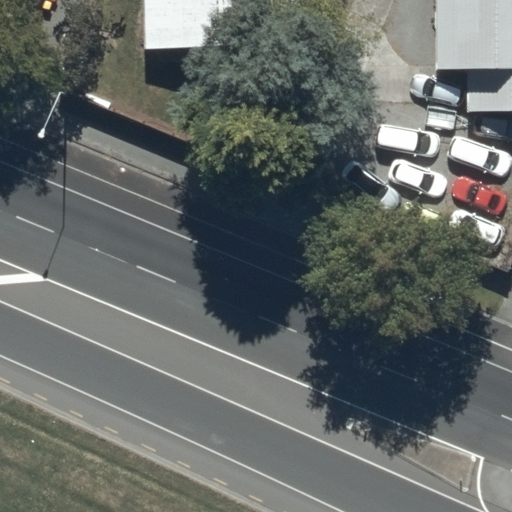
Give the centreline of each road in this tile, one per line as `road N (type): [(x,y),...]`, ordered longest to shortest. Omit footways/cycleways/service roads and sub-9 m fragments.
road 1 (trunk): [(0,276),(293,400)]
road 2 (trunk): [(293,400),(472,406),(511,422)]
road 3 (trunk): [(436,511),(293,400)]
